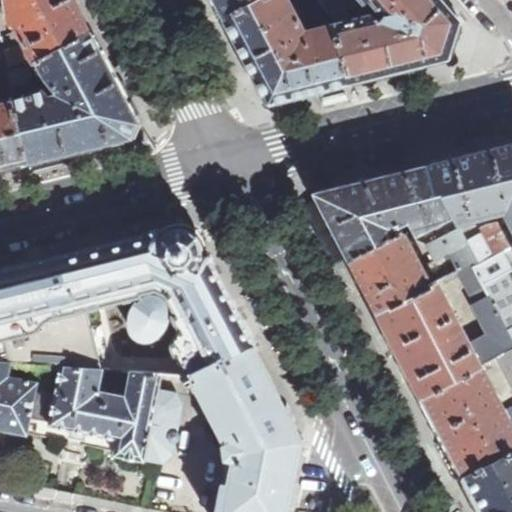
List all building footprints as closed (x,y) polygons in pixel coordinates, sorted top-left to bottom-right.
[(6,48),(11,75),(27,66),(90,31),(91,30),(75,0),(9,0),(13,14),(20,27),(18,29),(19,32),(4,37),(6,48)] [(214,0),(223,16),(254,0),(214,0)] [(348,83),(348,82),(334,24),(334,23),(304,30),(287,0),(254,0),(223,16),(267,101),(270,102),(348,83)] [(305,0),(317,14),(325,8),(319,0),(305,0)] [(361,5),(365,1),(363,0),(319,0),(325,8),(328,12),(346,8),(361,5)] [(334,24),(348,82),(350,82),(350,83),(367,78),(367,79),(447,59),(448,58),(449,57),(450,56),(461,20),(461,19),(461,18),(460,17),(445,0),(371,0),(384,14),(380,20),(372,14),(349,20),(334,24)] [(334,23),(334,24),(349,20),(346,8),(328,12),(333,18),(334,23)] [(90,31),(37,61),(43,75),(57,92),(52,94),(50,88),(46,89),(45,85),(14,92),(15,95),(27,162),(28,162),(28,163),(31,162),(31,161),(64,153),(64,154),(66,153),(66,154),(70,153),(71,153),(84,150),(83,149),(105,143),(105,144),(110,142),(111,142),(126,138),(126,139),(132,137),(134,133),(133,133),(139,122),(92,32),(91,32),(90,31)] [(0,74),(11,77),(11,75),(6,48),(0,49),(0,74)] [(27,66),(11,75),(11,77),(12,79),(28,74),(29,71),(27,66)] [(320,99),(323,109),(349,102),(346,92),(320,99)] [(27,162),(15,95),(0,100),(0,169),(26,163),(26,162),(27,162)] [(504,211),(511,225),(511,144),(492,149),(492,148),(488,149),(489,151),(481,153),(481,151),(477,152),(477,153),(429,165),(435,188),(436,192),(441,191),(453,214),(457,221),(472,218),(504,211)] [(347,254),(348,257),(395,234),(394,233),(391,227),(409,218),(417,232),(435,223),(453,214),(441,191),(436,192),(435,188),(429,165),(319,192),(319,191),(316,193),(316,194),(317,196),(321,203),(322,203),(331,221),(330,221),(333,227),(332,227),(333,228),(334,228),(334,229),(333,230),(339,241),(340,240),(341,243),(342,242),(348,253),(347,254)] [(457,221),(453,214),(435,223),(442,236),(459,227),(457,221)] [(459,227),(466,241),(482,233),(479,227),(475,228),(472,218),(457,221),(459,227)] [(466,241),(467,244),(478,264),(504,251),(511,246),(511,243),(506,232),(500,220),(487,224),(479,227),(482,233),(466,241)] [(0,360),(10,362),(63,366),(92,368),(83,327),(120,318),(117,304),(129,301),(132,314),(131,320),(131,325),(133,329),(135,333),(140,336),(144,338),(149,339),(147,372),(161,373),(190,375),(253,344),(252,342),(253,341),(224,284),(212,263),(213,262),(207,250),(204,252),(203,251),(203,247),(202,243),(200,240),(199,237),(197,234),(188,230),(179,227),(176,227),(173,228),(169,229),(166,231),(162,233),(161,230),(148,233),(148,234),(3,270),(0,270),(0,360)] [(436,259),(451,252),(467,244),(466,241),(459,227),(442,236),(428,244),(430,249),(436,259)] [(348,257),(378,313),(432,285),(417,255),(410,241),(404,230),(401,229),(394,233),(395,234),(348,257)] [(417,255),(430,249),(428,244),(415,238),(410,241),(417,255)] [(451,252),(460,270),(473,263),(474,267),(478,265),(478,264),(467,244),(451,252)] [(478,265),(474,267),(511,339),(511,280),(507,271),(511,268),(511,266),(509,260),(504,251),(478,264),(478,265)] [(470,345),(480,365),(499,356),(511,348),(511,339),(474,267),(473,263),(460,270),(459,271),(475,304),(473,305),(489,335),(470,345)] [(420,396),(480,365),(470,345),(438,282),(432,285),(378,313),(420,396)] [(161,373),(145,454),(166,459),(174,452),(176,439),(178,438),(181,438),(181,433),(179,433),(178,432),(178,430),(176,429),(178,419),(183,420),(207,409),(224,441),(221,443),(222,459),(225,459),(219,492),(215,511),(288,511),(303,439),(294,422),(295,421),(296,420),(296,418),(292,410),(288,403),(287,403),(286,402),(284,403),(282,399),(253,344),(190,375),(161,373)] [(511,381),(511,348),(499,356),(511,381)] [(10,362),(0,360),(0,473),(7,431),(30,435),(30,433),(39,434),(47,391),(36,389),(37,380),(8,374),(10,362)] [(420,396),(462,475),(511,450),(511,425),(505,412),(480,365),(420,396)] [(47,391),(39,434),(116,451),(117,452),(145,458),(145,454),(161,373),(147,372),(133,371),(128,397),(101,392),(101,390),(99,390),(102,369),(92,368),(63,366),(58,393),(47,391)] [(511,511),(511,450),(462,475),(479,509),(479,510),(479,511),(511,511)]
